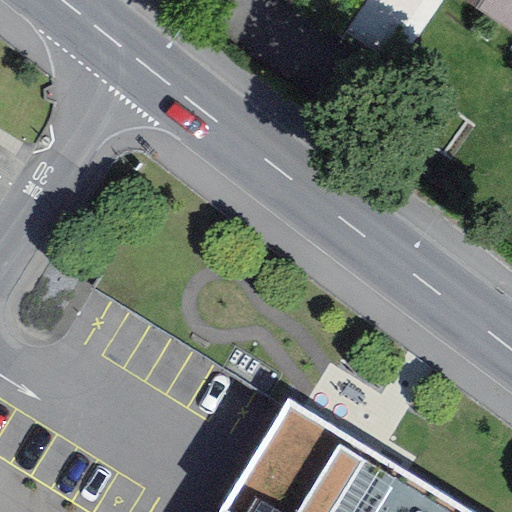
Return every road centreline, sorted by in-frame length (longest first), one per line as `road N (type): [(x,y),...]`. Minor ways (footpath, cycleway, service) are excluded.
road 1 (secondary): [(511,346),(123,46)]
road 2 (residential): [(123,46),(0,266)]
